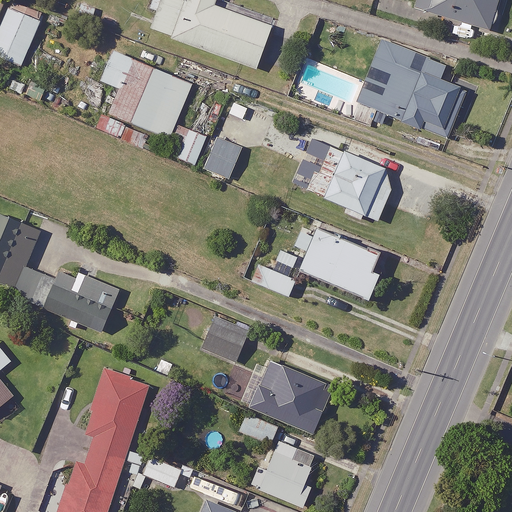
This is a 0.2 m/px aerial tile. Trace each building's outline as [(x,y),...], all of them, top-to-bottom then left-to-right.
[(153,0),(151,7),(156,9),(149,27),(255,67),(272,21),(215,0),(153,0)] [(495,0),(416,0),(415,6),(488,27),(495,0)] [(40,19),(8,5),(0,22),(0,55),(21,64),(40,19)] [(71,24),(50,15),(43,31),(65,40),(71,24)] [(445,62),(381,37),(355,101),(446,137),(467,84),(441,74),(445,62)] [(191,83),(112,49),(99,78),(115,85),(104,109),(168,136),(191,83)] [(338,92),(303,79),(297,95),(332,108),(338,92)] [(126,123),(101,113),(94,128),(120,138),(126,123)] [(206,134),(187,127),(176,155),(195,163),(206,134)] [(342,209),(361,218),(364,212),(376,218),(401,163),(364,147),(334,134),(319,167),(302,160),(292,181),(344,204),(342,209)] [(241,148),(216,138),(204,167),(229,177),(241,148)] [(40,229),(0,211),(0,279),(14,286),(12,291),(100,331),(119,289),(57,261),(50,277),(24,266),(40,229)] [(302,222),(293,243),(305,248),(297,267),(366,294),(376,269),(368,266),(374,251),(302,222)] [(296,274),(259,257),(249,278),(287,295),(296,274)] [(247,329),(214,316),(201,346),(234,360),(247,329)] [(331,383),(267,355),(247,402),(310,430),(331,383)] [(106,511),(148,383),(104,369),(83,432),(93,435),(87,453),(78,450),(57,511),(106,511)] [(0,402),(15,390),(0,371),(0,402)] [(278,424),(245,411),(238,431),(270,443),(278,424)] [(308,452),(275,438),(264,464),(257,461),(249,481),(300,503),(302,500),(305,501),(310,488),(307,487),(309,482),(305,481),(312,464),(304,461),(308,452)] [(181,467),(150,454),(142,473),(174,485),(181,467)] [(242,511),(205,497),(199,511),(242,511)]
